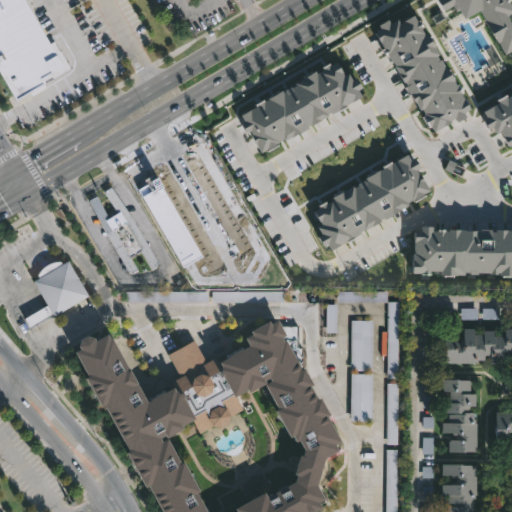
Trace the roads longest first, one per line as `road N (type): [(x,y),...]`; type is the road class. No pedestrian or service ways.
road 1 (primary): [(67,178),(365,0)]
road 2 (primary): [(304,0),(87,128)]
road 3 (residential): [(455,208),(359,40)]
road 4 (residential): [(350,264),(324,268),(307,258),(229,135)]
road 5 (residential): [(511,173),(350,264)]
road 6 (tertiary): [(0,380),(113,511)]
road 7 (residential): [(392,99),(255,179)]
